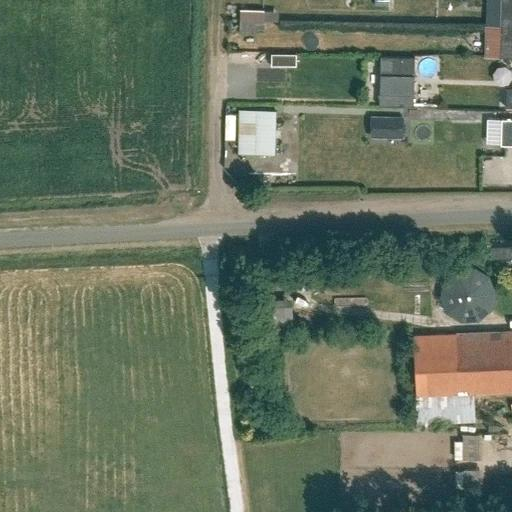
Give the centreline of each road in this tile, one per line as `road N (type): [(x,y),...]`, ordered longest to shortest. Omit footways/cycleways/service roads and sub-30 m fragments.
road 1 (unclassified): [(0,239),(511,213)]
road 2 (unknown): [(209,228),(214,383),(239,511)]
